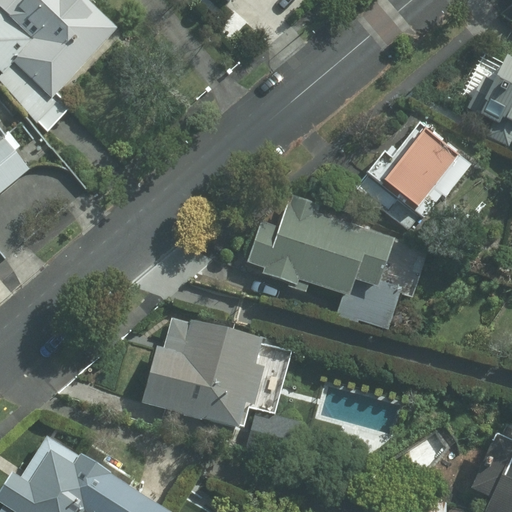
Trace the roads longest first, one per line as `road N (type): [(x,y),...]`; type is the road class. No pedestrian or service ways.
road 1 (residential): [(410,0),(0,347)]
road 2 (unknown): [(0,373),(347,511)]
